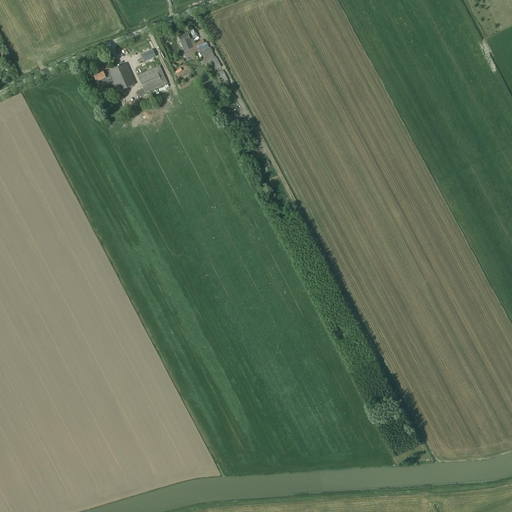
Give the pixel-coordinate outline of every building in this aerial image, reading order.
[(189,39),(187,33),(183,35),(184,35),(178,37),(183,48),(181,49),(183,55),(193,51),(199,53),(200,49),(208,46),(207,45),(205,45),(203,40),(195,43),(193,38),(189,39)] [(215,57),(210,47),(199,53),(205,63),(207,62),(209,65),(210,64),(213,69),(214,68),(215,70),(221,67),(216,57),(215,57)] [(152,49),(141,54),(145,61),(155,56),(152,49)] [(135,84),(126,63),(109,71),(103,73),(103,72),(93,76),(97,84),(107,80),(106,78),(111,76),(118,92),(135,84)] [(137,75),(143,89),(137,92),(139,97),(146,94),(146,93),(168,84),(160,66),(137,75)] [(231,87),(227,81),(228,80),(224,73),(223,70),(217,73),(223,83),(222,83),(226,90),(231,87)]
